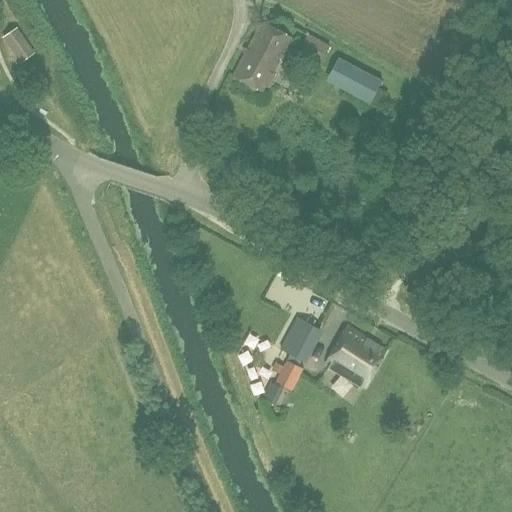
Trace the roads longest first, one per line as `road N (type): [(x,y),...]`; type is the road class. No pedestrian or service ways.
road 1 (tertiary): [(511,379),(221,211),(73,159)]
road 2 (unclassified): [(210,511),(86,210),(73,159)]
